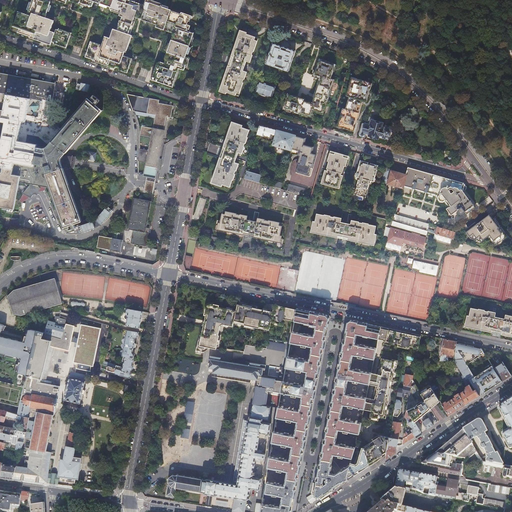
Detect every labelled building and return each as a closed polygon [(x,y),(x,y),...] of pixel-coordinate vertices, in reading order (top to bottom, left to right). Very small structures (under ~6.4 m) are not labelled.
[(113,0),(33,0),(28,15),(21,13),(16,28),(21,30),(20,34),(52,44),(52,42),(67,48),(71,35),(56,30),(52,29),(54,21),(46,18),(51,2),(49,1),(49,0),(61,0),(67,2),(67,0),(71,0),(91,7),(93,2),(111,8),(113,0)] [(113,0),(111,8),(111,9),(119,13),(120,14),(120,16),(123,17),(121,21),(120,21),(119,24),(120,24),(118,31),(113,29),(110,38),(106,37),(102,48),(90,44),(85,57),(126,71),(130,58),(124,56),(130,35),(129,35),(135,18),(142,20),(142,19),(157,24),(156,28),(164,31),(165,30),(175,34),(173,38),(179,40),(178,43),(171,41),(167,53),(170,55),(166,65),(159,62),(153,79),(171,85),(177,69),(184,71),(188,59),(185,58),(189,47),(188,47),(190,40),(191,40),(193,35),(187,33),(188,30),(189,30),(190,26),(184,24),(185,22),(186,23),(188,15),(181,13),(180,15),(170,12),(171,10),(162,7),(161,6),(161,5),(146,0),(144,6),(135,2),(136,1),(133,0),(113,0)] [(238,39),(232,57),(246,62),(249,62),(251,59),(250,58),(251,55),(252,56),(253,52),(252,51),(253,49),(254,49),(258,38),(243,33),(240,40),(238,39)] [(75,46),(81,49),(84,41),(77,39),(75,46)] [(272,44),(266,64),(288,71),(295,51),(272,44)] [(139,64),(142,65),(144,61),(146,54),(139,52),(137,59),(140,60),(139,64)] [(232,57),(229,66),(243,71),(246,62),(232,57)] [(288,94),(283,109),(311,117),(313,111),(322,114),(334,79),(330,78),(335,65),(320,60),(317,67),(315,66),(312,75),(320,78),(312,103),(304,100),(304,99),(288,94)] [(243,71),(229,66),(223,84),(225,85),(223,91),(238,96),(241,86),(242,83),(244,79),(243,79),(244,76),(245,76),(246,72),(243,71)] [(0,208),(14,211),(19,183),(30,185),(38,187),(50,189),(64,229),(82,223),(63,169),(61,165),(61,161),(62,158),(65,154),(102,111),(88,98),(61,130),(49,121),(56,84),(0,73),(0,208)] [(342,108),(338,124),(354,129),(362,98),(366,99),(371,85),(365,83),(365,84),(356,81),(357,80),(351,79),(346,96),(350,97),(347,109),(342,108)] [(283,83),(277,81),(275,87),(259,81),(255,92),(272,98),(275,89),(280,91),(283,83)] [(78,82),(77,89),(89,91),(90,83),(78,82)] [(381,91),(379,90),(367,112),(370,113),(381,91)] [(142,177),(155,180),(156,173),(164,131),(166,117),(171,118),(173,106),(159,103),(159,100),(127,94),(133,111),(155,115),(153,129),(142,127),(140,136),(150,138),(147,151),(138,149),(138,162),(145,163),(142,177)] [(362,122),(358,137),(363,139),(364,137),(365,135),(364,133),(378,137),(379,136),(388,139),(391,128),(382,125),(373,122),(371,127),(364,125),(365,121),(363,121),(362,122)] [(230,131),(224,148),(238,153),(241,154),(243,150),(242,149),(243,146),(244,147),(249,132),(242,129),(242,127),(233,124),(231,131),(230,131)] [(264,126),(260,125),(257,135),(263,136),(262,140),(273,144),(277,130),(264,126)] [(291,134),(277,130),(273,144),(273,145),(291,151),(296,135),(291,134)] [(304,144),(306,138),(296,135),(291,151),(290,156),(291,156),(292,155),(294,155),(295,154),(300,156),(296,171),(308,175),(310,167),(312,167),(316,154),(312,153),(314,147),(304,144)] [(224,148),(221,158),(235,162),(238,153),(224,148)] [(332,162),(330,161),(327,171),(325,170),(322,181),(326,183),(335,186),(335,185),(339,186),(343,175),(341,175),(343,165),(345,166),(347,160),(342,159),(343,156),(335,154),(332,162)] [(235,162),(221,158),(215,174),(216,175),(213,182),(223,185),(223,183),(231,185),(236,171),(235,170),(236,168),(237,168),(238,164),(235,162)] [(360,176),(356,193),(365,196),(369,179),(374,180),(378,165),(374,164),(374,165),(364,162),(364,161),(360,160),(356,175),(360,176)] [(464,191),(465,190),(466,190),(466,189),(466,188),(467,187),(466,186),(465,185),(464,184),(465,183),(408,167),(405,176),(403,185),(438,196),(438,197),(437,198),(437,199),(437,200),(438,201),(438,202),(439,203),(440,203),(441,203),(442,203),(443,203),(444,203),(445,202),(449,208),(447,210),(451,216),(458,211),(461,215),(465,212),(467,214),(475,207),(473,205),(474,205),(470,200),(470,201),(462,191),(463,191),(464,191)] [(403,185),(405,176),(390,172),(390,170),(386,169),(384,172),(385,172),(381,183),(386,185),(387,184),(402,188),(403,185)] [(261,175),(247,171),(244,178),(259,182),(261,175)] [(154,187),(155,180),(142,177),(141,184),(139,192),(152,194),(154,187)] [(288,184),(286,190),(305,196),(307,189),(288,184)] [(38,187),(30,185),(29,188),(23,194),(29,200),(32,197),(32,196),(33,196),(33,195),(34,195),(35,195),(36,196),(40,190),(38,189),(38,187)] [(134,198),(128,230),(133,231),(130,244),(146,247),(148,233),(146,233),(151,202),(134,198)] [(108,206),(96,220),(101,224),(114,210),(108,206)] [(226,231),(244,235),(247,220),(248,217),(244,216),(244,217),(241,216),(241,215),(237,214),(237,215),(234,215),(234,214),(226,212),(226,214),(223,213),(220,228),(226,229),(226,231)] [(320,233),(338,236),(341,222),(341,218),(337,217),(337,218),(334,218),(334,217),(319,214),(317,222),(315,221),(313,231),(320,232),(320,233)] [(395,215),(393,221),(401,223),(401,224),(423,230),(427,231),(429,224),(395,215)] [(488,216),(479,223),(481,226),(490,219),(488,216)] [(257,222),(254,237),(272,241),(273,239),(279,240),(282,224),(272,222),(272,223),(269,222),(269,221),(265,220),(264,221),(261,220),(262,220),(258,219),(257,222)] [(481,226),(479,223),(466,232),(469,237),(472,238),(475,236),(477,239),(481,237),(483,240),(490,235),(495,242),(504,237),(490,219),(481,226)] [(247,220),(244,235),(254,237),(257,222),(247,220)] [(351,224),(348,238),(366,242),(366,241),(373,242),(375,233),(373,233),(374,225),(359,222),(356,222),(356,221),(351,220),(351,224)] [(401,223),(393,221),(392,225),(422,234),(423,230),(401,224),(401,223)] [(341,222),(338,236),(348,238),(351,224),(341,222)] [(447,237),(454,239),(456,232),(437,227),(435,234),(447,237)] [(386,245),(394,247),(401,249),(402,245),(420,250),(422,245),(424,245),(426,238),(391,228),(386,245)] [(447,241),(447,237),(435,234),(431,233),(430,236),(447,241)] [(99,236),(96,248),(121,253),(123,241),(99,236)] [(6,296),(11,313),(20,315),(62,304),(55,278),(13,290),(6,296)] [(295,321),(297,310),(293,309),(291,309),(275,305),(274,310),(273,312),(263,310),(259,309),(253,308),(245,306),(242,305),(238,304),(237,311),(233,310),(227,309),(219,307),(211,305),(208,307),(208,309),(206,315),(205,320),(204,326),(203,332),(202,336),(201,339),(198,351),(202,352),(204,352),(211,348),(217,349),(218,345),(218,344),(219,338),(220,336),(219,336),(220,326),(223,324),(234,326),(234,323),(235,321),(245,323),(244,325),(245,325),(252,326),(269,330),(271,322),(277,323),(283,324),(284,319),(295,321)] [(204,315),(206,315),(208,309),(208,307),(211,305),(219,307),(220,305),(213,304),(212,304),(211,304),(210,304),(209,305),(208,305),(207,306),(207,307),(206,307),(206,308),(206,309),(204,315)] [(474,328),(491,331),(494,317),(495,313),(491,312),(490,313),(488,313),(488,312),(473,308),(471,316),(469,316),(467,325),(474,326),(474,328)] [(140,324),(142,311),(129,309),(126,326),(132,327),(133,322),(140,324)] [(297,309),(297,310),(295,321),(305,323),(304,324),(309,325),(310,324),(316,326),(314,336),(308,334),(303,333),(303,334),(293,332),(290,343),(302,345),(302,346),(306,347),(307,346),(311,347),(309,361),(304,360),(304,358),(299,357),(299,359),(288,356),(286,368),(297,370),(297,371),(301,372),(302,371),(307,372),(304,386),(299,384),(299,383),(294,382),(294,384),(283,382),(282,389),(281,393),(292,395),(292,396),(297,397),(297,396),(302,397),(299,410),(294,409),(294,408),(289,407),(289,408),(278,406),(276,418),(287,420),(287,421),(291,422),(292,421),(297,422),(294,435),(289,434),(289,433),(285,432),(284,433),(274,431),(272,443),(282,445),(282,446),(287,447),(287,446),(292,447),(289,460),(284,459),(284,458),(280,457),(279,458),(269,456),(267,468),(277,470),(277,471),(282,472),(282,471),(287,472),(284,485),(279,484),(279,483),(275,482),(275,483),(267,482),(265,493),(272,495),(272,496),(277,497),(277,496),(282,497),(280,507),(274,506),(274,505),(270,504),(269,505),(262,504),(260,511),(290,511),(292,504),(297,482),(297,479),(298,477),(302,456),(306,434),(311,409),(314,394),(316,382),(321,361),(323,351),(326,335),(329,318),(327,315),(297,309)] [(504,319),(501,333),(511,335),(511,317),(510,317),(505,315),(504,319)] [(494,317),(491,331),(501,333),(504,319),(494,317)] [(318,498),(325,494),(338,486),(348,479),(347,477),(350,464),(335,474),(330,473),(333,455),(338,456),(338,457),(343,458),(343,457),(352,459),(355,447),(345,445),(346,444),(341,443),(340,444),(335,443),(338,430),(343,431),(343,432),(348,433),(348,432),(358,434),(359,431),(360,426),(361,423),(350,421),(350,419),(346,418),(345,420),(340,419),(343,405),(348,406),(348,407),(353,408),(353,407),(364,409),(366,398),(355,396),(355,395),(351,394),(350,395),(345,394),(348,380),(353,381),(353,382),(358,383),(358,382),(369,384),(371,373),(360,371),(360,369),(356,368),(355,370),(350,369),(353,355),(358,356),(358,357),(363,358),(363,357),(374,359),(376,348),(365,346),(365,345),(361,344),(361,345),(355,344),(357,335),(363,336),(363,337),(368,337),(378,339),(381,327),(350,320),(347,322),(345,333),(343,346),(340,361),(335,386),(330,412),(325,436),(319,465),(316,480),(313,495),(318,498)] [(48,321),(48,323),(44,333),(44,334),(62,339),(66,329),(57,326),(54,325),(55,323),(54,323),(48,321)] [(105,327),(79,322),(72,361),(98,366),(105,327)] [(55,342),(54,346),(70,350),(75,326),(67,323),(66,329),(62,339),(44,334),(43,339),(55,342)] [(25,342),(23,342),(19,341),(0,336),(0,328),(2,325),(0,324),(0,353),(14,357),(16,358),(18,357),(20,363),(19,365),(18,365),(16,364),(14,370),(17,371),(17,372),(18,374),(26,376),(37,331),(31,330),(28,330),(27,333),(25,342)] [(389,329),(381,327),(378,339),(383,340),(382,341),(418,348),(421,335),(420,335),(412,334),(389,329)] [(138,332),(127,330),(122,356),(124,357),(133,359),(134,355),(132,352),(135,338),(138,337),(138,332)] [(33,394),(57,399),(60,386),(41,382),(42,379),(46,380),(54,346),(55,342),(43,339),(44,334),(44,333),(37,331),(26,376),(17,415),(17,416),(21,416),(23,417),(28,418),(29,413),(30,408),(30,407),(31,406),(26,405),(24,401),(25,397),(28,395),(33,396),(33,394)] [(457,342),(444,339),(439,361),(449,361),(448,357),(453,358),(453,360),(454,360),(463,360),(458,351),(455,350),(457,343),(457,342)] [(481,348),(457,343),(455,350),(458,351),(463,360),(466,364),(479,356),(481,359),(486,356),(485,356),(481,348)] [(209,362),(208,364),(209,364),(209,368),(214,369),(213,373),(253,380),(253,379),(259,380),(259,376),(262,377),(264,368),(260,367),(261,365),(251,363),(252,355),(222,350),(221,358),(211,356),(210,359),(209,363),(209,362)] [(124,357),(122,370),(131,372),(133,359),(124,357)] [(193,363),(193,360),(175,357),(173,370),(197,374),(199,364),(193,363)] [(378,374),(371,373),(369,384),(375,386),(373,399),(366,398),(364,409),(370,411),(369,417),(378,419),(378,417),(380,418),(380,415),(384,416),(395,361),(381,359),(378,374)] [(454,360),(464,376),(461,377),(463,381),(460,382),(464,388),(466,387),(469,385),(473,391),(475,390),(479,396),(482,394),(484,393),(474,377),(466,364),(463,360),(454,360)] [(502,362),(493,368),(502,381),(506,379),(511,375),(502,362)] [(122,370),(102,365),(101,368),(107,370),(106,371),(114,373),(114,374),(129,378),(131,372),(122,370)] [(492,365),(474,377),(484,393),(496,385),(502,381),(493,368),(492,365)] [(17,371),(14,370),(13,377),(15,377),(13,385),(0,382),(0,410),(10,413),(17,415),(26,376),(18,374),(17,372),(17,371)] [(71,372),(70,377),(84,380),(85,375),(71,372)] [(399,388),(397,396),(404,397),(404,401),(408,402),(410,388),(412,381),(413,375),(405,374),(405,375),(401,375),(400,383),(403,384),(402,388),(399,388)] [(69,378),(64,400),(80,404),(82,396),(84,396),(85,390),(83,389),(85,381),(69,378)] [(430,386),(437,398),(442,395),(433,381),(428,384),(430,386)] [(449,381),(442,386),(445,391),(453,386),(449,381)] [(430,409),(421,395),(420,393),(415,385),(410,388),(408,402),(406,410),(412,420),(413,420),(414,422),(420,417),(430,409)] [(466,390),(459,395),(465,405),(472,401),(479,396),(475,390),(473,391),(469,385),(466,387),(466,388),(465,389),(466,390)] [(420,393),(421,395),(431,388),(430,386),(420,393)] [(431,388),(421,395),(430,409),(439,401),(437,398),(431,388)] [(445,401),(441,404),(448,415),(458,409),(465,405),(459,395),(458,393),(454,396),(454,397),(446,403),(445,401)] [(58,399),(57,399),(33,394),(33,396),(28,395),(25,397),(24,401),(26,405),(31,406),(30,407),(38,409),(55,412),(58,399)] [(511,398),(498,407),(498,408),(498,410),(499,411),(499,412),(501,416),(502,416),(505,422),(504,422),(507,427),(509,430),(502,434),(502,435),(503,437),(507,446),(508,446),(509,448),(510,448),(511,447),(511,398)] [(186,400),(182,437),(190,438),(195,401),(186,400)] [(202,479),(200,492),(201,493),(201,492),(204,492),(204,494),(208,494),(213,495),(217,496),(217,495),(234,498),(232,511),(237,511),(244,511),(246,500),(247,500),(249,499),(251,488),(260,490),(262,479),(261,479),(269,434),(269,435),(271,423),(262,421),(263,419),(268,420),(271,407),(253,404),(251,417),(250,417),(249,420),(248,420),(238,484),(233,483),(207,479),(208,476),(203,475),(203,478),(202,479)] [(55,412),(38,409),(37,409),(37,414),(35,421),(34,430),(33,432),(32,439),(30,448),(30,449),(44,451),(43,458),(34,457),(34,461),(29,460),(25,460),(25,464),(24,467),(16,466),(12,478),(40,482),(42,482),(47,483),(49,473),(50,462),(51,452),(46,451),(53,415),(54,415),(55,412)] [(0,410),(0,421),(4,422),(6,417),(8,418),(8,417),(20,419),(21,416),(17,416),(17,415),(10,413),(0,410)] [(412,420),(406,410),(404,417),(405,418),(408,417),(410,421),(412,420)] [(428,418),(422,422),(427,429),(433,425),(428,418)] [(244,419),(233,483),(238,484),(248,420),(244,419)] [(406,432),(404,433),(402,444),(413,438),(421,433),(414,422),(413,420),(408,423),(412,429),(410,431),(409,430),(406,431),(406,432)] [(401,423),(393,421),(390,437),(398,439),(401,423)] [(471,425),(462,430),(463,430),(470,441),(477,437),(478,438),(479,440),(482,444),(481,445),(481,446),(481,447),(481,448),(482,449),(484,449),(486,453),(486,454),(487,456),(481,459),(483,462),(502,465),(496,454),(495,455),(484,433),(486,432),(481,422),(480,421),(479,421),(477,421),(471,425)] [(4,427),(3,432),(10,434),(14,435),(15,429),(15,428),(4,427)] [(25,437),(26,431),(15,429),(14,435),(20,436),(25,437)] [(436,453),(453,456),(456,457),(464,458),(464,459),(468,459),(474,454),(477,452),(470,441),(463,430),(456,436),(445,445),(436,453)] [(3,432),(0,431),(0,438),(9,441),(10,434),(3,432)] [(58,476),(59,476),(66,477),(66,481),(75,483),(76,480),(78,480),(81,458),(73,457),(76,440),(77,440),(78,435),(69,433),(63,460),(61,459),(58,475),(58,476)] [(14,435),(10,434),(9,441),(8,444),(5,443),(4,448),(9,450),(11,443),(17,444),(15,450),(21,451),(23,445),(24,442),(19,441),(20,436),(14,435)] [(362,448),(364,449),(365,452),(369,465),(372,463),(378,460),(384,456),(385,455),(386,455),(387,450),(388,445),(389,437),(378,435),(377,438),(372,442),(362,448)] [(398,439),(390,437),(389,437),(388,445),(387,450),(386,455),(385,455),(385,460),(390,456),(396,453),(397,445),(398,439)] [(44,451),(30,449),(29,460),(34,461),(34,457),(43,458),(44,451)] [(358,464),(356,466),(350,464),(347,477),(348,479),(360,471),(366,468),(369,465),(365,452),(362,454),(361,454),(358,464)] [(452,462),(453,456),(436,453),(432,457),(429,459),(429,460),(428,464),(439,466),(449,467),(450,463),(452,463),(452,462)] [(481,459),(478,455),(476,457),(481,464),(502,468),(503,466),(502,465),(483,462),(481,459)] [(16,466),(2,464),(0,477),(4,477),(12,478),(16,466)] [(427,466),(422,465),(421,469),(438,472),(439,466),(428,464),(427,466)] [(439,466),(438,472),(462,476),(463,465),(457,464),(456,468),(449,467),(439,466)] [(511,467),(503,466),(502,468),(503,468),(503,469),(504,470),(503,476),(503,477),(503,478),(504,478),(504,479),(505,479),(506,478),(507,478),(507,477),(509,478),(510,477),(511,477),(511,467)] [(398,471),(398,473),(396,473),(393,477),(393,485),(395,485),(395,487),(396,488),(406,490),(410,491),(410,488),(404,487),(404,484),(413,485),(412,489),(418,490),(420,474),(410,471),(401,469),(398,471)] [(49,473),(47,483),(53,484),(58,484),(59,476),(58,476),(58,475),(56,475),(57,473),(51,473),(51,474),(49,473)] [(200,492),(202,479),(197,479),(198,478),(196,477),(196,478),(191,477),(190,476),(190,477),(185,476),(184,475),(184,476),(179,475),(179,474),(177,474),(177,476),(174,475),(174,474),(173,475),(173,476),(172,476),(171,476),(171,477),(170,477),(170,478),(169,477),(168,478),(169,478),(169,482),(168,482),(168,483),(169,483),(168,485),(167,496),(174,497),(176,488),(176,489),(177,488),(182,488),(182,489),(183,490),(183,489),(188,489),(188,490),(189,491),(189,490),(194,490),(194,491),(195,492),(195,491),(200,492)] [(418,490),(423,493),(425,488),(426,487),(429,488),(430,489),(429,494),(435,495),(436,494),(437,486),(436,486),(437,481),(437,477),(429,475),(420,474),(418,490)] [(455,497),(455,499),(462,501),(461,493),(457,492),(459,481),(448,479),(446,487),(440,486),(440,482),(437,481),(436,486),(437,486),(436,494),(455,497)] [(510,488),(489,485),(488,491),(509,495),(510,488)] [(389,493),(381,501),(383,501),(403,506),(406,490),(396,488),(389,493)] [(4,492),(0,491),(0,509),(10,510),(11,504),(19,505),(20,499),(21,495),(12,493),(7,493),(4,492)] [(29,493),(21,492),(21,495),(20,499),(27,500),(29,493)] [(484,499),(483,505),(492,506),(506,509),(507,503),(484,499)] [(429,511),(416,509),(403,506),(383,501),(369,511),(394,511),(395,510),(401,511),(429,511)] [(44,511),(44,503),(31,504),(31,511),(44,511)]
